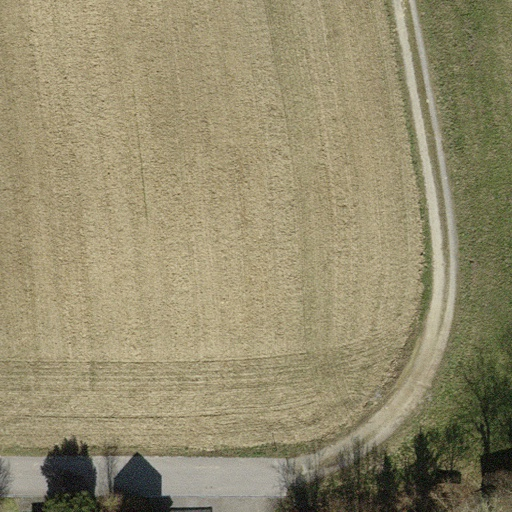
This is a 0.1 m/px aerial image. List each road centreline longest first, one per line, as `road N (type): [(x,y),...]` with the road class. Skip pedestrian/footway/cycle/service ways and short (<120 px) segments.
road 1 (track): [(245,473),(361,440),(399,408),(445,312),(431,125),(409,0)]
road 2 (residential): [(0,473),(245,473)]
